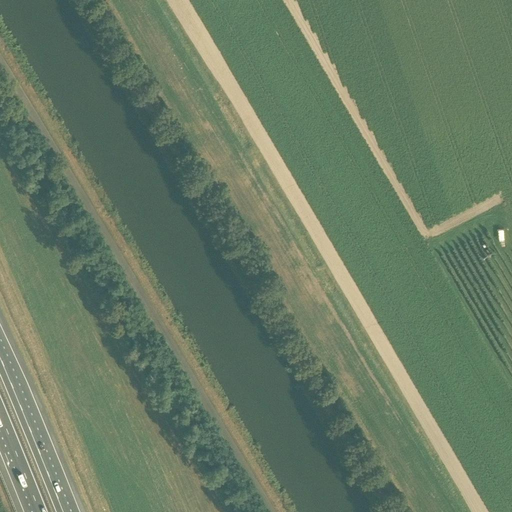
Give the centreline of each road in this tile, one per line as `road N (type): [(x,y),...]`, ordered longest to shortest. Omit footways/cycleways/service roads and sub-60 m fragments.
road 1 (track): [(389,511),(82,0)]
road 2 (unclassified): [(268,511),(0,58)]
road 3 (motorway): [(62,511),(0,360)]
